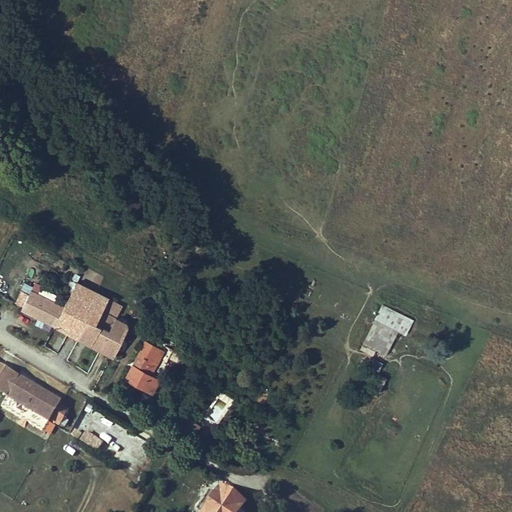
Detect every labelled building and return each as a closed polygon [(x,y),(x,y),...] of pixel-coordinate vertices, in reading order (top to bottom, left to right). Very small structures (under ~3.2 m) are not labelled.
[(22,310),(54,326),(101,350),(110,333),(121,338),(127,326),(123,322),(101,311),(107,299),(78,284),(76,283),(72,291),(67,288),(60,301),(64,304),(63,307),(31,291),(29,294),(22,291),(16,302),(23,306),(22,310)] [(405,335),(413,319),(382,303),(363,342),(387,353),(397,332),(405,335)] [(101,350),(112,356),(121,338),(110,333),(101,350)] [(132,365),(150,374),(150,373),(158,359),(165,363),(173,349),(165,345),(162,351),(145,342),(132,365)] [(369,367),(379,371),(383,361),(374,357),(369,367)] [(150,373),(150,374),(132,365),(125,379),(153,393),(160,379),(150,373)] [(0,392),(5,396),(17,377),(0,366),(0,392)] [(379,392),(387,377),(376,371),(368,387),(379,392)] [(61,404),(17,377),(5,396),(49,422),(50,420),(59,425),(68,410),(61,405),(61,404)] [(193,436),(201,422),(183,412),(175,426),(193,436)] [(209,430),(204,427),(200,434),(205,436),(209,430)] [(86,429),(79,440),(96,451),(103,441),(86,429)] [(239,511),(241,509),(245,504),(220,487),(215,494),(209,491),(197,509),(200,511),(239,511)]
